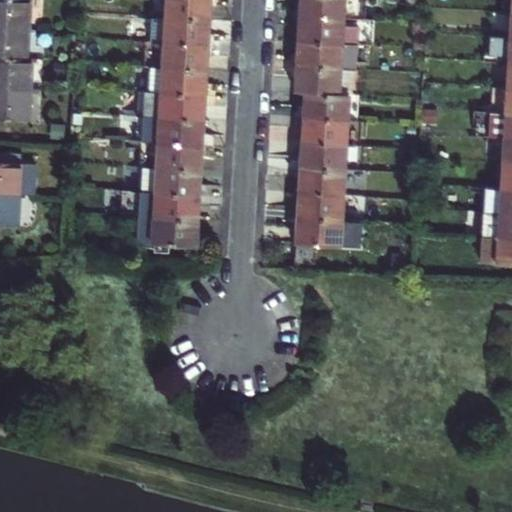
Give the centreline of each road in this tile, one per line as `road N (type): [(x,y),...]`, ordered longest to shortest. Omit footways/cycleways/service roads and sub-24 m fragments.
road 1 (track): [(408,511),(0,423)]
road 2 (residential): [(255,0),(235,344)]
